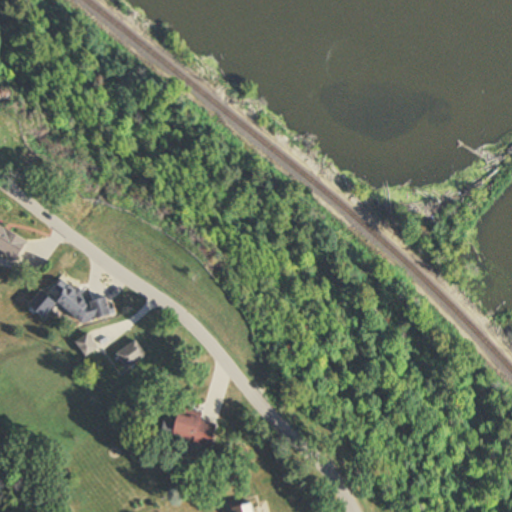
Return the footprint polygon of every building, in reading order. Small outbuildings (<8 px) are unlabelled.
[(0,223),(0,248),(33,263),(42,242),(0,223)] [(129,322),(126,303),(96,308),(92,286),(75,289),(83,330),(129,322)] [(109,353),(101,337),(86,345),(94,361),(109,353)] [(163,360),(153,345),(130,360),(141,375),(163,360)] [(197,414),(187,443),(226,457),(236,428),(197,414)]
